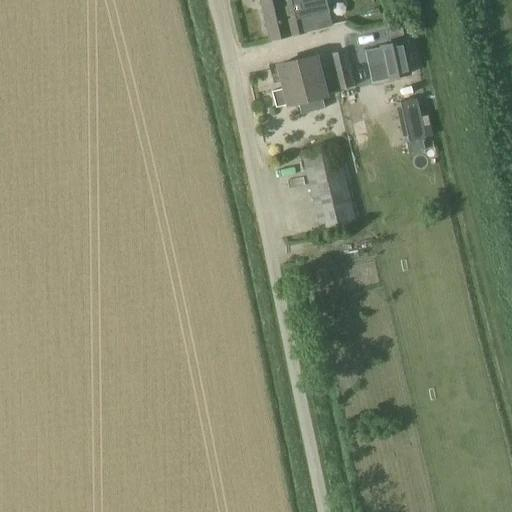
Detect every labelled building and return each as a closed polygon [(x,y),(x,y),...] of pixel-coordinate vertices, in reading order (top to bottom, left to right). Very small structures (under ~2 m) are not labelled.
[(260,0),(270,40),(307,31),(304,18),(329,12),(325,0),(260,0)] [(366,52),(372,82),(410,74),(403,42),(382,47),(382,48),(366,52)] [(347,50),(329,54),(338,91),(356,87),(347,50)] [(278,66),(283,86),(321,76),(316,57),(278,66)] [(321,76),(283,86),(284,89),(272,92),(276,107),(326,95),(321,76)] [(409,139),(426,135),(417,100),(400,104),(409,139)] [(366,110),(352,114),(360,148),(374,145),(366,110)] [(339,148),(302,157),(320,231),(356,222),(339,148)]
